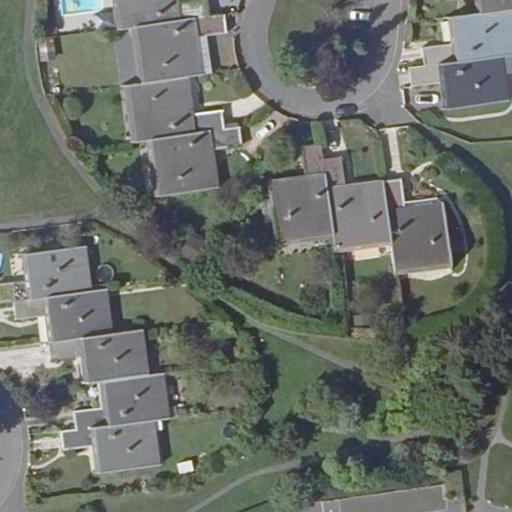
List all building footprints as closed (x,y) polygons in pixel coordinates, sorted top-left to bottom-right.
[(106,0),(109,28),(127,26),(208,16),(206,0),(177,0),(106,0)] [(511,0),(473,0),(474,12),(511,7),(511,0)] [(511,52),(511,7),(474,12),(445,16),(448,42),(421,45),(423,63),(503,53),(511,52)] [(203,72),(198,33),(226,30),(223,13),(208,16),(127,26),(134,82),(188,74),(203,72)] [(509,99),(503,53),(423,63),(408,65),(411,86),(437,82),(442,108),(509,99)] [(192,112),(188,74),(134,82),(119,84),(126,141),(142,139),(223,128),(221,109),(192,112)] [(218,186),(213,147),(241,143),(239,125),(223,128),(142,139),(149,194),(218,186)] [(322,158),(320,143),(301,146),(304,173),(268,178),(276,249),(333,242),(322,158)] [(392,249),(382,179),(344,184),(341,155),(322,158),(333,242),(335,255),(392,249)] [(452,271),(447,243),(461,243),(458,227),(455,227),(446,228),(445,221),(442,202),(437,202),(404,206),(403,201),(400,177),(382,179),(392,249),(395,278),(452,271)] [(404,206),(437,202),(437,198),(403,201),(404,206)] [(92,289),(87,243),(19,250),(23,279),(0,280),(0,301),(15,299),(92,289)] [(115,333),(109,288),(15,299),(17,318),(42,316),(45,341),(115,333)] [(149,374),(144,329),(115,333),(49,341),(51,360),(78,357),(80,383),(98,381),(149,374)] [(172,417),(167,372),(149,374),(98,381),(100,407),(75,411),(77,430),(154,419),(172,417)] [(159,466),(154,419),(77,430),(62,432),(65,452),(89,449),(92,472),(159,466)]
